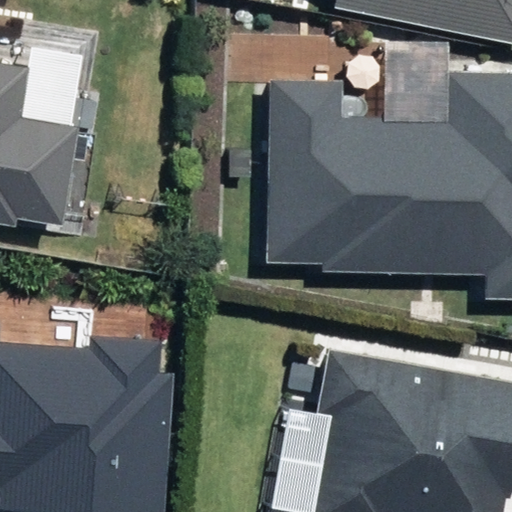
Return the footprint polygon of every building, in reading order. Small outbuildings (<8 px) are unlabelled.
[(511,0),(324,0),(323,6),(511,45),(511,0)] [(260,48),(228,47),(224,154),(256,155),(260,48)] [(0,216),(45,224),(61,126),(2,116),(10,66),(0,64),(0,216)] [(332,78),(260,76),(255,260),(311,262),(310,270),(473,274),(473,297),(511,297),(511,70),(435,68),(434,118),(331,115),(332,78)] [(0,509),(31,511),(159,511),(170,377),(156,376),(159,341),(93,336),(91,349),(0,341),(0,509)] [(511,382),(318,349),(307,412),(319,414),(301,511),(490,511),(493,497),(497,498),(501,473),(511,474),(511,382)]
